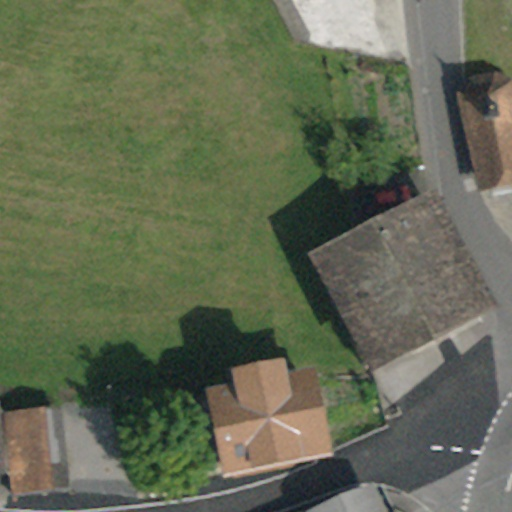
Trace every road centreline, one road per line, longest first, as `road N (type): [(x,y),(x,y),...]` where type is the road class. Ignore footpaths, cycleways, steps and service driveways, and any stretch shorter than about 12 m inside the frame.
road 1 (residential): [(511,286),(452,196),(440,148),(430,0)]
road 2 (residential): [(511,448),(365,463),(225,511)]
